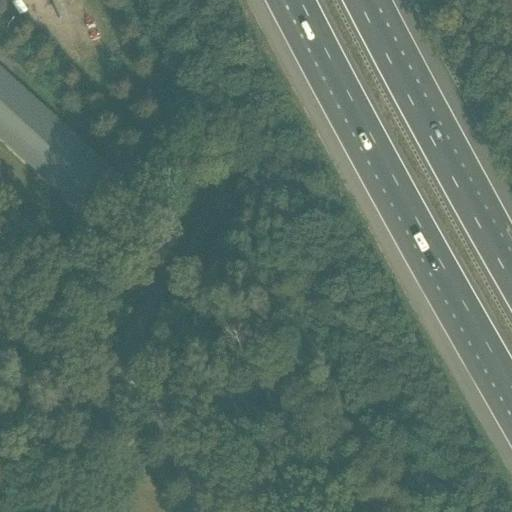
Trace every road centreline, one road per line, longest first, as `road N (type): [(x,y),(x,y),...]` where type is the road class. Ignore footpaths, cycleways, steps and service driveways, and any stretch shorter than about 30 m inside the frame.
road 1 (motorway): [(298,0),(511,385)]
road 2 (unclassified): [(221,511),(183,453),(89,373),(0,280)]
road 3 (motorway): [(511,278),(358,0)]
